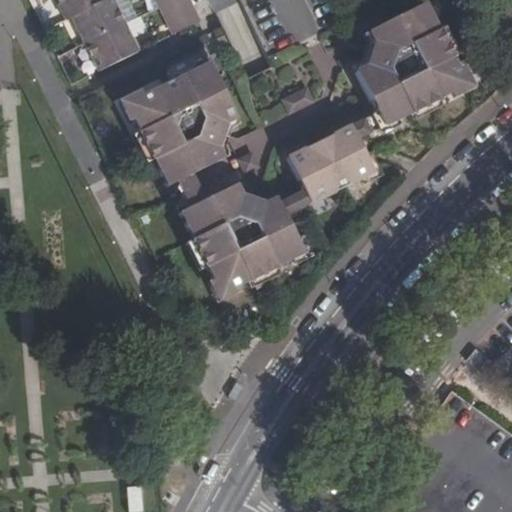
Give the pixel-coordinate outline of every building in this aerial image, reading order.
[(104,0),(55,0),(65,21),(71,18),(105,2),(104,0)] [(125,26),(111,0),(108,0),(105,2),(71,18),(84,45),(125,26)] [(155,0),(160,9),(161,11),(182,0),(155,0)] [(192,11),(186,0),(182,0),(161,11),(167,23),(192,11)] [(462,92),(421,10),(368,36),(373,47),(364,74),(354,78),(374,119),(380,132),(401,121),(462,92)] [(173,36),(198,24),(192,11),(167,23),(173,36)] [(138,53),(125,26),(84,45),(98,73),(138,53)] [(234,122),(220,94),(207,68),(126,108),(166,190),(175,185),(177,185),(179,179),(182,177),(189,179),(192,177),(221,164),(216,153),(224,128),(234,122)] [(308,94),(282,106),(290,121),(315,108),(308,94)] [(380,132),(374,119),(348,132),(354,144),(380,132)] [(354,144),(348,132),(330,141),(284,163),(300,193),(307,208),(370,178),(354,144)] [(235,161),(241,177),(259,171),(253,155),(235,161)] [(204,202),(192,177),(189,179),(182,177),(179,179),(177,185),(175,185),(187,210),(189,209),(196,213),(198,211),(201,204),(204,202)] [(283,220),(276,205),(275,203),(265,208),(238,198),(234,188),(204,202),(201,204),(198,211),(196,213),(189,209),(187,210),(178,215),(219,297),(301,257),(283,220)] [(307,208),(300,193),(276,205),(283,220),(307,208)] [(148,477),(133,478),(135,504),(150,503),(148,477)]
